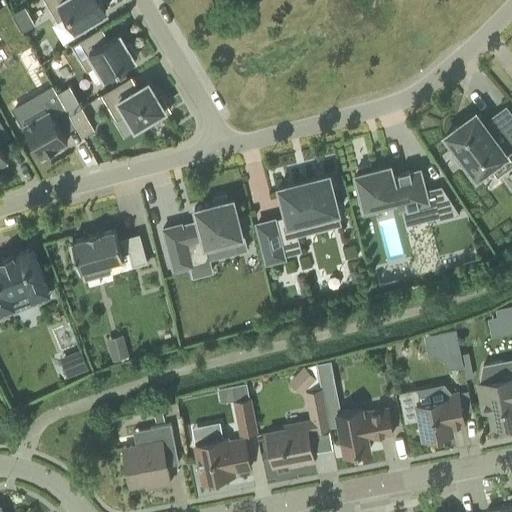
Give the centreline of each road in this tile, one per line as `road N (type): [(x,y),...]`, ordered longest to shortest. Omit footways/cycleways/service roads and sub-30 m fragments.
road 1 (unclassified): [(16,468),(54,421),(121,382),(394,326),(511,280)]
road 2 (residential): [(218,150),(405,102),(426,92),(511,10)]
road 3 (residential): [(0,209),(218,150)]
road 4 (residential): [(218,150),(211,117),(139,0)]
road 5 (residential): [(368,487),(511,459)]
road 6 (residential): [(245,511),(368,487)]
